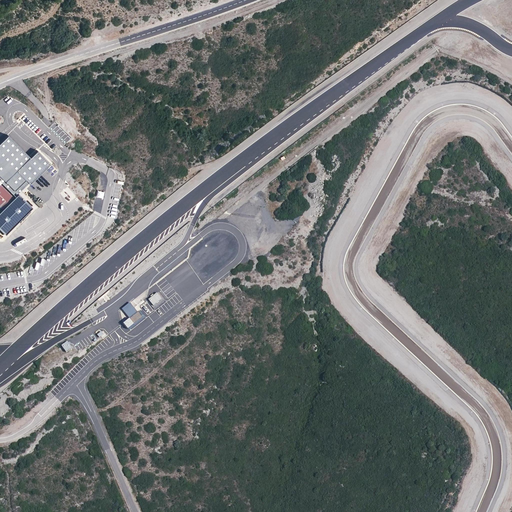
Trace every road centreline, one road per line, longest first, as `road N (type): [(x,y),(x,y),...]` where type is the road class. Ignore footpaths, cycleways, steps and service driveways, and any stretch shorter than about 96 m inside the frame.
road 1 (track): [(218,225),(437,47)]
road 2 (track): [(273,0),(52,74),(46,116)]
road 3 (unclassified): [(249,0),(0,83)]
